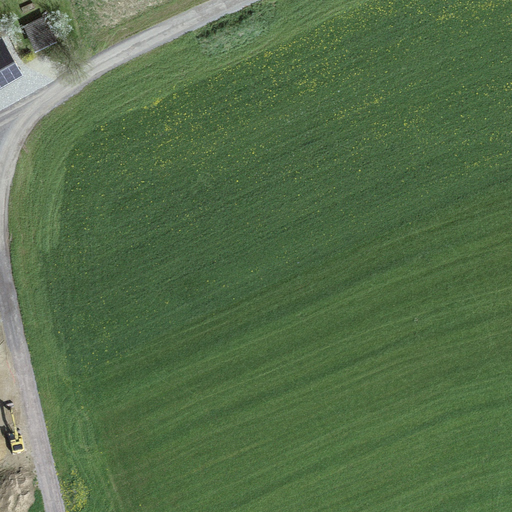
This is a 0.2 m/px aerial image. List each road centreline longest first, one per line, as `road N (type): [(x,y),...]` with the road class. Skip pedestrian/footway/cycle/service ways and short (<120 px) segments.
road 1 (unclassified): [(53,511),(0,255)]
road 2 (unclassified): [(235,0),(61,82),(19,113)]
